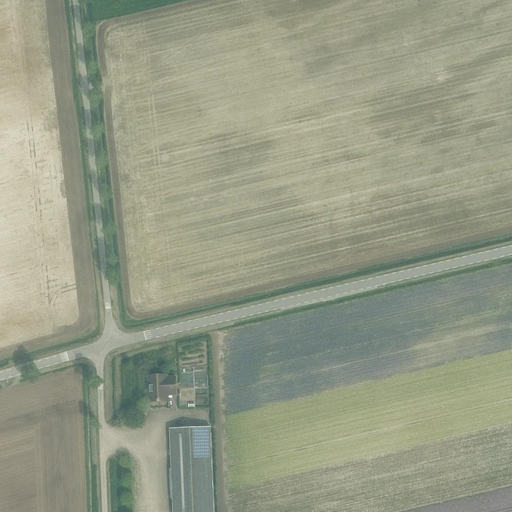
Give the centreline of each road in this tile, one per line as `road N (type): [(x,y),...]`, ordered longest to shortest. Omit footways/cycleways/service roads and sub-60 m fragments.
road 1 (unclassified): [(105,346),(511,251)]
road 2 (unclassified): [(105,346),(73,0)]
road 3 (unclassified): [(103,511),(105,346)]
